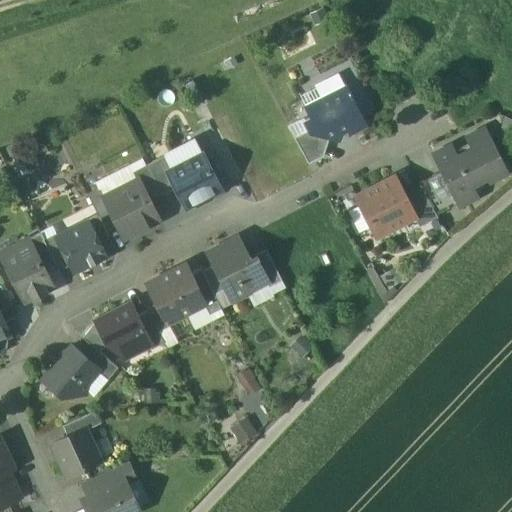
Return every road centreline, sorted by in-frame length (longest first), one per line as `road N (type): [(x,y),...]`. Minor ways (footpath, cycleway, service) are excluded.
road 1 (residential): [(5,393),(61,315),(119,285),(134,264),(227,212),(261,217),(379,159),(426,126)]
road 2 (track): [(511,200),(424,276),(203,511)]
road 3 (residential): [(56,509),(5,393)]
